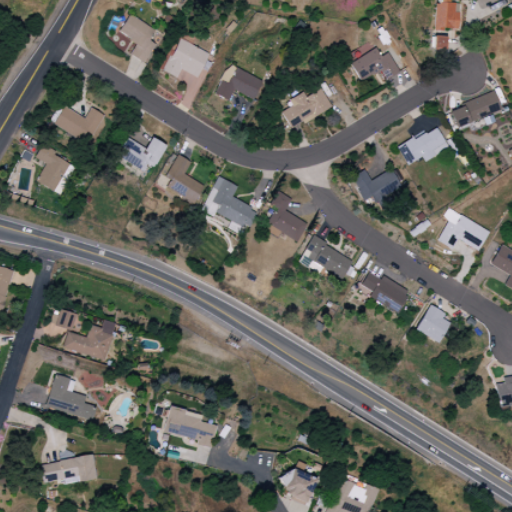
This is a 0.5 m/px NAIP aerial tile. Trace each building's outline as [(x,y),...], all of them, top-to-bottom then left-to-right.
[(433,1),(433,29),(455,30),(456,2),(433,1)] [(129,14),(116,33),(135,46),(130,55),(142,63),(154,44),(149,41),(155,31),(129,14)] [(444,37),(432,37),(431,50),(444,50),(444,37)] [(177,39),(160,71),(175,79),(180,69),(196,78),(208,56),(177,39)] [(386,53),(379,57),(374,48),(347,64),(358,82),(379,70),(385,80),(398,72),(386,53)] [(234,68),(226,84),(219,81),(213,96),(226,102),(231,91),(252,101),(261,81),(234,68)] [(320,88),(306,96),(303,92),(288,101),(291,108),(280,114),(289,129),(302,121),(304,124),(332,107),(320,88)] [(499,112),(493,94),(446,109),(453,128),(499,112)] [(64,108),(53,125),(75,138),(80,130),(92,137),(104,117),(91,109),(85,120),(64,108)] [(421,161),(446,150),(435,127),(395,147),(403,165),(420,158),(421,161)] [(124,137),(112,156),(145,176),(164,146),(151,139),(144,149),(124,137)] [(42,144),(33,158),(45,166),(34,183),(54,195),(71,166),(54,156),(55,152),(42,144)] [(182,175),(188,163),(175,155),(163,175),(169,178),(163,188),(192,204),(202,187),(182,175)] [(348,177),(360,201),(369,197),(372,203),(399,189),(390,170),(367,181),(362,170),(348,177)] [(229,199),(235,187),(214,177),(199,209),(246,231),(255,211),(229,199)] [(304,224),(282,212),(289,199),(275,191),(267,205),(273,209),(261,230),(274,238),(277,233),(294,243),(304,224)] [(487,233),(459,215),(452,226),(446,222),(435,241),(449,250),(455,239),(475,252),(487,233)] [(350,261),(310,237),(295,262),(303,267),(307,261),(338,280),(350,261)] [(511,252),(499,245),(488,265),(507,276),(501,285),(511,291),(511,252)] [(0,307),(12,272),(0,268),(0,307)] [(407,292),(379,276),(377,280),(365,272),(357,286),(369,292),(366,297),(393,314),(407,292)] [(413,332),(436,343),(446,323),(439,319),(442,313),(425,305),(413,332)] [(51,326),(69,332),(75,316),(57,310),(51,326)] [(84,338),(64,332),(60,348),(103,361),(113,324),(101,321),(98,329),(88,325),(84,338)] [(44,409),(91,420),(94,407),(82,404),(83,396),(70,393),(73,381),(51,376),(44,409)] [(496,409),(511,405),(511,376),(499,378),(500,384),(492,385),(496,409)] [(160,432),(195,440),(194,445),(209,449),(214,426),(198,422),(199,415),(167,407),(160,432)] [(38,464),(41,483),(62,480),(63,484),(94,480),(90,456),(38,464)] [(303,505),(314,480),(286,467),(279,483),(283,484),(278,494),(303,505)] [(367,511),(375,487),(336,476),(325,511),(367,511)]
